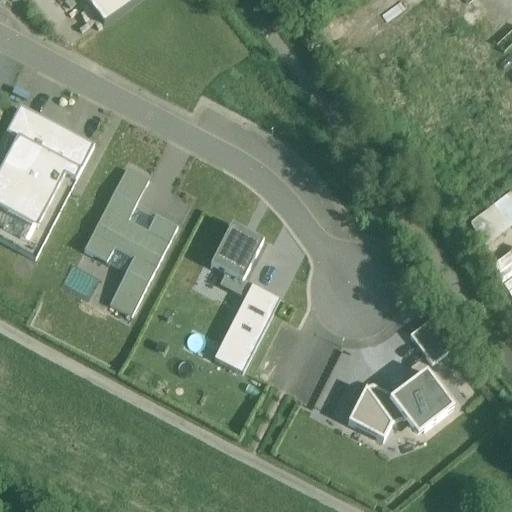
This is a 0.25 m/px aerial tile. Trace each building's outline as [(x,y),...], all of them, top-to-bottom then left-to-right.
[(142,0),(82,0),(104,29),(142,0)] [(0,151),(0,241),(36,260),(93,150),(20,113),(0,151)] [(486,245),(511,226),(511,193),(470,222),(486,245)] [(155,218),(147,233),(128,223),(135,210),(113,198),(84,252),(107,264),(115,249),(134,259),(120,286),(120,289),(120,290),(140,300),(175,234),(175,230),(175,229),(155,218)] [(263,244),(231,227),(210,267),(225,275),(220,286),(245,299),(252,287),(243,282),(263,244)] [(511,249),(490,264),(508,289),(511,286),(511,249)] [(245,299),(214,358),(243,373),(280,301),(252,287),(245,299)] [(453,350),(431,321),(410,337),(432,366),(453,350)] [(394,396),(389,400),(405,420),(417,436),(454,409),(426,373),(394,396)] [(394,396),(373,385),(366,388),(348,422),(384,441),(392,424),(405,420),(389,400),(394,396)]
